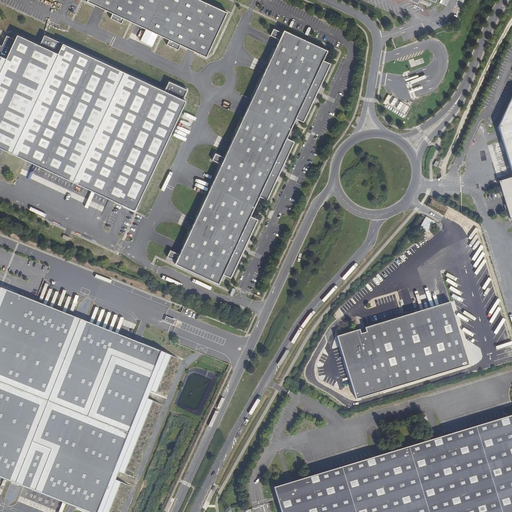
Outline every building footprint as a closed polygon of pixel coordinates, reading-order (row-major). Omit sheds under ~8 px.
[(86,0),(86,1),(112,13),(110,18),(121,24),(124,19),(169,40),(166,45),(178,50),(180,45),(206,57),(227,12),(200,0),(86,0)] [(270,36),(279,40),(224,157),(215,153),(212,160),(221,164),(179,254),(170,250),(167,257),(176,261),(174,264),(218,284),(223,274),(230,278),(257,220),(250,216),(259,196),(267,200),(294,142),(286,138),(296,119),(303,122),(330,64),(323,60),(327,50),(283,30),(282,33),(273,28),(270,36)] [(0,148),(1,149),(28,161),(35,164),(49,171),(55,174),(62,177),(69,180),(79,185),(86,188),(93,191),(99,194),(116,202),(134,211),(185,101),(183,100),(187,90),(168,81),(164,91),(44,35),(39,45),(17,35),(14,39),(6,35),(1,46),(0,44),(0,148)] [(511,95),(498,127),(511,174),(511,177),(498,181),(501,190),(503,196),(505,204),(507,211),(510,219),(511,218),(511,95)] [(435,222),(426,217),(420,227),(429,232),(435,222)] [(128,476),(157,403),(139,396),(143,387),(161,395),(175,357),(116,334),(110,331),(103,329),(97,326),(90,323),(70,316),(63,313),(57,310),(51,308),(44,305),(38,303),(35,302),(0,287),(0,477),(5,479),(30,489),(39,493),(45,495),(51,498),(57,500),(64,503),(87,511),(114,511),(125,484),(107,477),(110,469),(128,476)] [(359,329),(336,336),(356,399),(469,365),(450,302),(365,328),(366,332),(360,334),(359,329)] [(511,511),(511,415),(273,487),(280,511),(511,511)]
